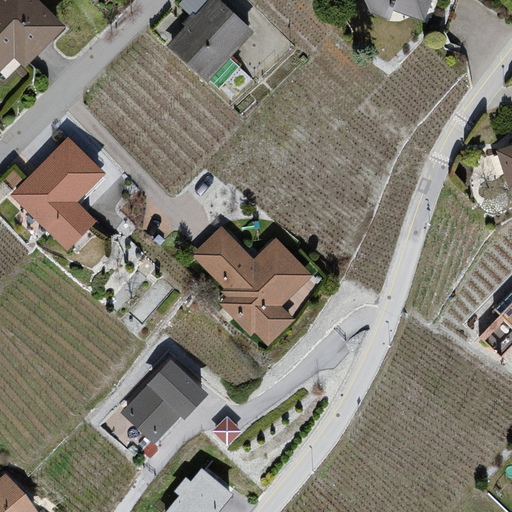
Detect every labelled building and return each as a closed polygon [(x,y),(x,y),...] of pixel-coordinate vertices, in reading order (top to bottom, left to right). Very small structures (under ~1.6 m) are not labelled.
[(32,0),(0,0),(0,75),(14,62),(26,74),(67,32),(32,0)] [(226,0),(193,0),(165,36),(218,77),(258,25),(226,0)] [(408,0),(436,8),(438,0),(408,0)] [(76,131),(22,193),(83,246),(115,209),(96,193),(119,167),(76,131)] [(230,222),(200,258),(287,329),(337,268),(283,224),(263,249),(230,222)] [(511,300),(495,321),(511,334),(511,300)] [(171,343),(128,407),(175,438),(218,374),(171,343)] [(22,450),(0,471),(0,511),(52,511),(67,497),(22,450)] [(198,460),(164,510),(166,511),(214,511),(234,484),(198,460)]
